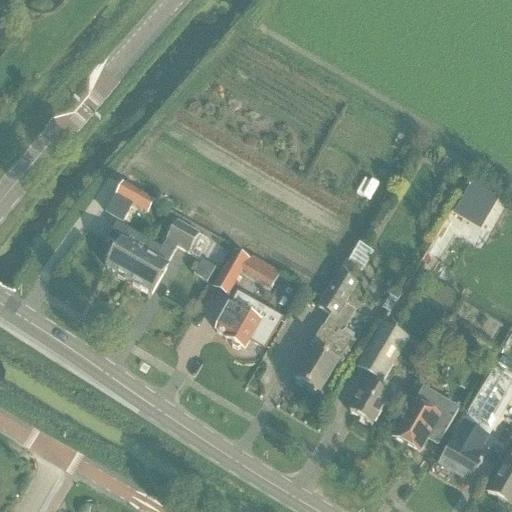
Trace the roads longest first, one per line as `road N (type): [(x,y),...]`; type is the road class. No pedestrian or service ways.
road 1 (tertiary): [(319,511),(0,307)]
road 2 (unclassified): [(0,199),(177,0)]
